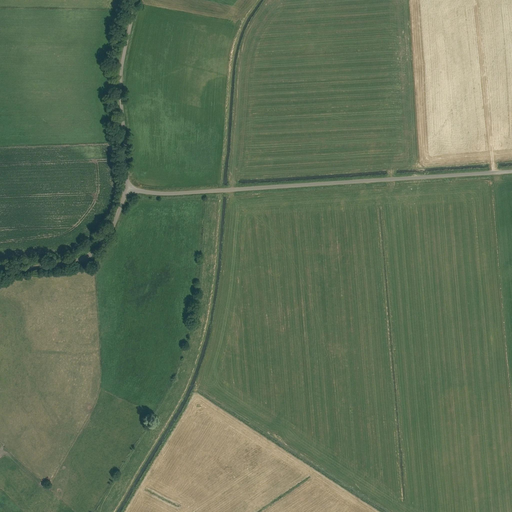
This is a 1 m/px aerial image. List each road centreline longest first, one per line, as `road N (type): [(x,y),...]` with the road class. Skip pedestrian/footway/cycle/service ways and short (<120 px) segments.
road 1 (unclassified): [(126,190),(511,171)]
road 2 (unclassified): [(126,190),(120,70),(135,0)]
road 3 (unclassified): [(126,190),(115,221),(87,256),(0,274)]
